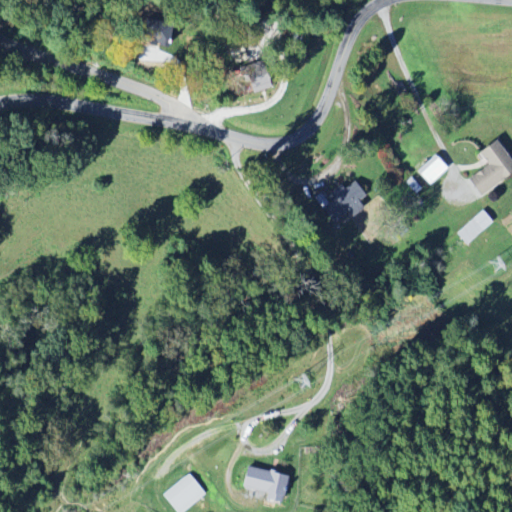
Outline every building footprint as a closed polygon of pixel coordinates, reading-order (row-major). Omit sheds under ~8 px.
[(270,89),(268,76),(248,80),(250,93),(270,89)] [(484,166),(464,181),(477,197),(511,171),(511,166),(493,140),(475,153),(484,166)] [(415,173),(428,186),(445,169),(433,156),(415,173)] [(326,194),(331,200),(318,208),(330,227),(359,208),(355,201),(361,197),(352,183),(341,190),(338,186),(326,194)] [(489,223),(479,211),(453,235),(464,246),(489,223)] [(263,494),(261,502),(278,505),(283,476),(240,469),(237,490),(263,494)] [(169,511),(180,511),(203,498),(189,475),(158,495),(169,511)]
